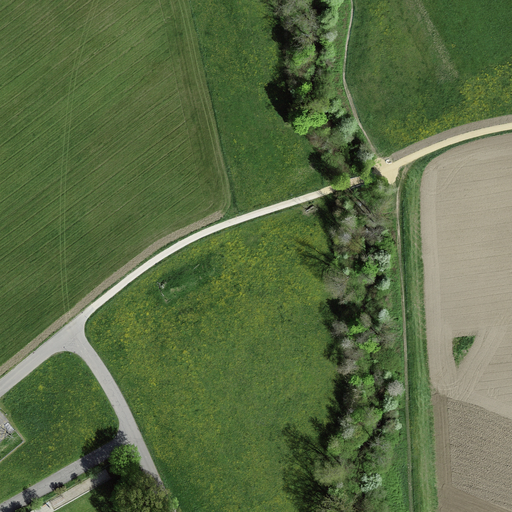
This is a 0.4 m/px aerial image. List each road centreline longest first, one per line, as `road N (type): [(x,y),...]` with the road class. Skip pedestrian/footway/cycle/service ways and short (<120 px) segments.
road 1 (track): [(395,168),(411,511)]
road 2 (track): [(66,333),(177,244),(248,213),(351,184)]
road 3 (residential): [(0,386),(66,333),(106,384),(167,511)]
road 4 (track): [(511,126),(351,184)]
